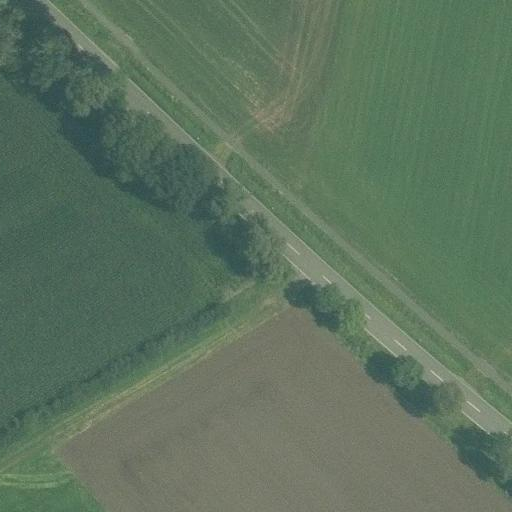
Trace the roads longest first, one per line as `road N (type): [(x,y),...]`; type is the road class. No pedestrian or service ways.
road 1 (tertiary): [(511,436),(317,269),(31,0)]
road 2 (track): [(0,458),(317,269)]
